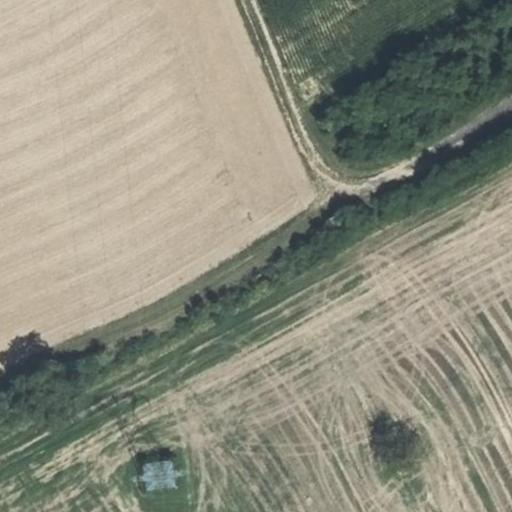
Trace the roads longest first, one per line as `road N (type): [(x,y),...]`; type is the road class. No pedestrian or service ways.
road 1 (track): [(358,193),(182,302),(0,387)]
road 2 (track): [(358,193),(339,191),(310,162),(245,0)]
road 3 (track): [(511,116),(387,186),(358,193)]
